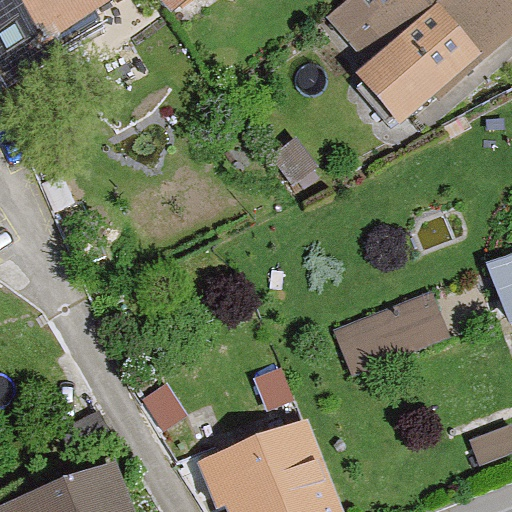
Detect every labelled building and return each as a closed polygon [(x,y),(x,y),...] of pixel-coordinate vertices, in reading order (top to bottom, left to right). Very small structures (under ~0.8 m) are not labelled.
[(115,0),(0,0),(0,84),(9,98),(55,69),(44,50),(115,0)] [(154,0),(168,16),(192,0),(154,0)] [(511,37),(511,7),(505,0),(399,0),(388,11),(378,0),(352,0),(326,24),(367,70),(356,79),(404,133),(511,37)] [(326,172),(294,141),(278,158),(309,189),(326,172)] [(511,261),(487,270),(509,330),(511,329),(511,261)] [(344,359),(393,343),(385,320),(336,336),(344,359)] [(104,433),(94,415),(69,430),(79,448),(104,433)] [(223,511),(227,511),(346,511),(311,426),(198,472),(214,511),(223,511)] [(132,511),(118,474),(16,511),(132,511)]
